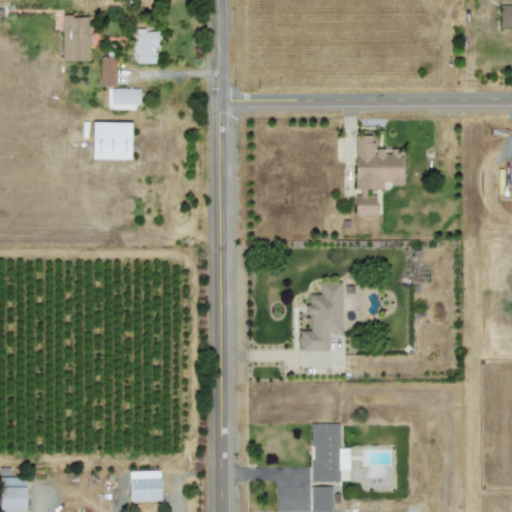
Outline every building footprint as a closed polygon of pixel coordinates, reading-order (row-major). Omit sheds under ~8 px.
[(511,4),(498,4),(498,27),(511,26),(511,4)] [(61,59),(88,60),(89,15),(62,15),(61,59)] [(133,62),(155,62),(155,46),(160,46),(160,29),(135,29),(135,40),(133,40),(133,62)] [(99,84),(114,84),(115,56),(100,55),(99,84)] [(139,87),(111,87),(111,107),(139,107),(139,87)] [(130,121),(92,121),(91,157),(130,157),(130,121)] [(401,183),(401,149),(383,150),(383,147),(372,148),(372,134),(353,134),(354,191),(353,191),(354,214),(376,214),(376,194),(365,194),(364,188),(382,188),(382,183),(401,183)] [(340,331),(340,281),(319,281),(319,293),(308,293),(308,303),(304,303),(304,313),(309,313),(309,329),(298,329),(298,349),(327,349),(327,331),(340,331)] [(338,422),(311,422),(310,481),(339,481),(339,468),(348,468),(348,447),(338,447),(338,422)] [(128,500),(160,500),(159,469),(128,470),(128,500)] [(0,511),(25,511),(25,476),(0,476),(0,511)] [(311,510),(331,510),(330,485),(310,485),(311,510)]
